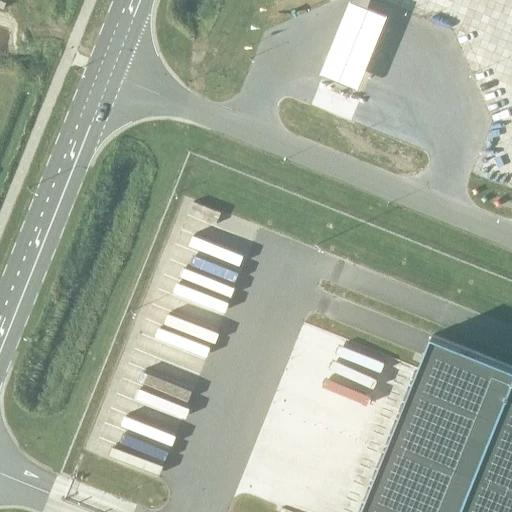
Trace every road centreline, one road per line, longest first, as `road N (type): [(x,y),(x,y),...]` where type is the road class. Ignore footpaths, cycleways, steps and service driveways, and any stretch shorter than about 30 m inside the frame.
road 1 (unclassified): [(511,236),(114,77)]
road 2 (tertiary): [(0,367),(114,77)]
road 3 (tertiary): [(91,68),(0,298)]
